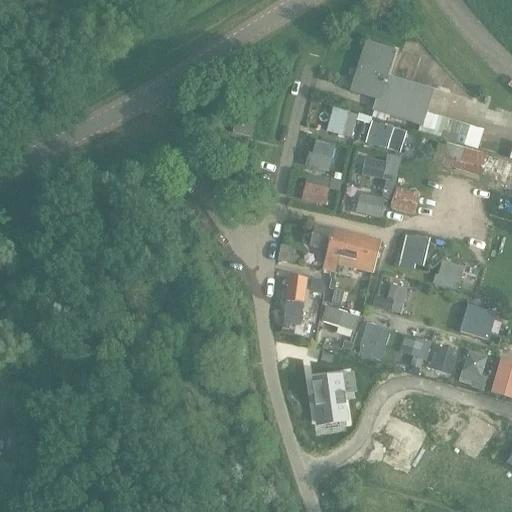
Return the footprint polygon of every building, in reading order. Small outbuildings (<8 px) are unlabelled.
[(380,11),(377,19),(391,23),(394,15),(380,11)] [(420,125),(430,93),(385,78),(393,53),(366,45),(351,91),(377,100),(374,110),(420,125)] [(333,108),(327,132),(351,138),(358,115),(333,108)] [(236,116),(232,134),(250,138),(254,121),(236,116)] [(403,133),(374,124),(368,143),(392,151),(394,145),(398,147),(403,133)] [(313,141),(306,167),(328,172),(334,147),(313,141)] [(445,144),(439,166),(499,185),(505,162),(445,144)] [(366,159),(362,176),(383,181),(383,180),(395,183),(401,159),(388,156),(386,163),(366,159)] [(511,162),(508,161),(501,182),(510,185),(508,193),(511,194),(511,162)] [(308,177),(303,200),(325,205),(331,182),(308,177)] [(331,182),(329,191),(338,193),(340,184),(331,182)] [(413,216),(419,195),(395,188),(389,209),(413,216)] [(385,200),(361,194),(356,214),(380,220),(385,200)] [(372,274),(380,242),(313,226),(308,246),(326,251),(321,270),(335,274),(337,265),(372,274)] [(407,238),(402,259),(421,264),(425,248),(414,245),(416,237),(407,238)] [(436,276),(434,286),(458,292),(464,269),(442,262),(439,277),(436,276)] [(290,275),(283,324),(300,327),(307,277),(290,275)] [(377,299),(375,308),(401,315),(407,291),(392,286),(387,302),(377,299)] [(468,308),(460,333),(480,339),(483,328),(490,330),(494,316),(468,308)] [(328,309),(323,323),(355,333),(360,319),(328,309)] [(367,326),(360,350),(373,353),(371,358),(381,361),(390,333),(367,326)] [(406,337),(401,353),(425,361),(431,343),(424,340),(423,343),(406,337)] [(428,365),(427,368),(451,376),(456,359),(452,358),(454,351),(440,347),(437,356),(434,355),(430,366),(428,365)] [(470,353),(461,382),(476,389),(477,386),(480,388),(481,386),(484,387),(487,379),(482,378),(486,358),(470,353)] [(511,365),(502,362),(494,390),(511,395),(511,365)] [(0,423),(13,423),(12,398),(0,398),(0,423)] [(401,458),(394,481),(425,490),(432,467),(401,458)] [(476,478),(471,506),(487,509),(492,481),(476,478)] [(491,511),(511,511),(511,486),(497,484),(491,511)]
